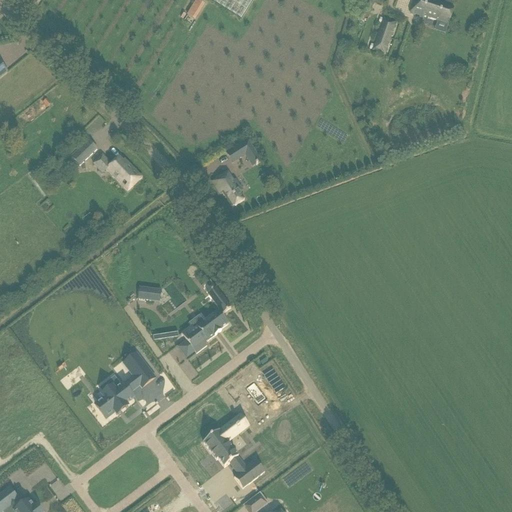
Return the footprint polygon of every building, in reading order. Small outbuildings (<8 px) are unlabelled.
[(196,0),(187,16),(194,20),(204,3),(198,0),(196,0)] [(210,0),(242,19),(253,0),(210,0)] [(373,3),(364,0),(363,0),(358,16),(368,19),(373,3)] [(454,9),(426,0),(414,0),(410,14),(423,19),(424,17),(448,26),(454,9)] [(375,46),(373,52),(384,55),(395,24),(384,20),(382,25),(375,46)] [(247,140),(235,148),(242,158),(245,156),(248,161),(256,156),(247,140)] [(65,164),(73,172),(78,166),(79,167),(96,150),(88,142),(71,158),(65,164)] [(134,171),(129,165),(127,167),(119,159),(110,167),(101,158),(102,157),(102,156),(95,162),(93,165),(103,175),(107,171),(120,185),(128,193),(131,190),(142,179),(134,171)] [(218,180),(214,183),(221,194),(223,193),(233,208),(245,200),(241,193),(243,192),(236,181),(234,183),(228,173),(222,177),(223,178),(219,181),(218,180)] [(139,289),(138,301),(150,302),(151,290),(139,289)] [(192,328),(181,336),(196,355),(207,347),(204,343),(206,341),(207,343),(215,337),(221,332),(220,331),(228,325),(221,316),(231,309),(215,289),(208,295),(220,312),(195,331),(192,328)] [(136,356),(123,366),(133,378),(141,388),(142,389),(154,380),(136,356)] [(258,375),(253,378),(262,390),(267,386),(258,375)] [(104,400),(95,407),(106,421),(115,414),(116,416),(118,415),(126,409),(128,408),(127,407),(126,405),(133,400),(130,396),(123,387),(122,386),(121,387),(115,391),(113,389),(104,396),(102,397),(104,400)] [(204,443),(203,444),(204,445),(210,454),(217,463),(218,461),(224,469),(225,468),(238,459),(232,451),(226,442),(235,435),(240,431),(233,423),(228,426),(219,434),(218,433),(204,443)] [(256,462),(234,479),(242,490),(264,474),(256,462)] [(9,490),(0,496),(0,511),(4,511),(10,508),(13,511),(39,511),(37,508),(34,510),(28,502),(20,508),(17,503),(18,502),(9,490)] [(260,495),(253,500),(261,510),(267,506),(260,495)] [(258,511),(261,510),(253,500),(244,507),(247,511),(258,511)]
